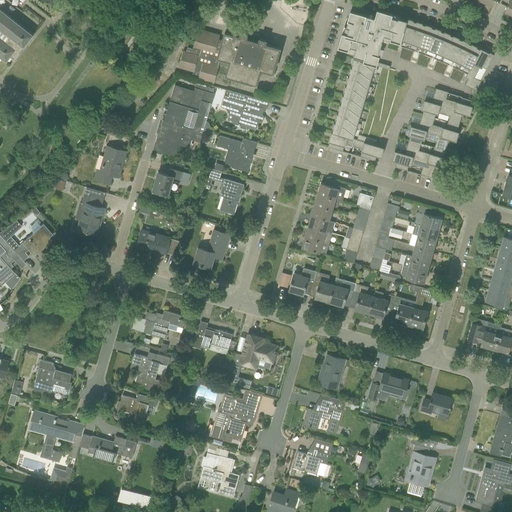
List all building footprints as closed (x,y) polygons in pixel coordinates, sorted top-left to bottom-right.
[(0,8),(0,56),(6,61),(11,55),(15,58),(34,35),(0,8)] [(377,9),(375,17),(351,10),(346,27),(349,28),(347,34),(342,32),(337,47),(348,50),(349,46),(355,48),(353,56),(354,56),(353,59),(375,65),(380,67),(381,64),(376,62),(384,35),(390,37),(389,40),(400,43),(401,40),(407,20),(406,20),(398,17),(398,19),(392,17),(393,14),(377,9)] [(121,17),(109,34),(120,42),(129,28),(131,25),(121,17)] [(413,20),(407,18),(406,20),(407,20),(401,40),(410,43),(417,22),(416,22),(413,21),(413,20)] [(423,23),(416,21),(416,22),(417,22),(410,43),(419,46),(426,26),(425,25),(422,24),(423,23)] [(432,26),(426,24),(425,25),(426,26),(419,46),(428,49),(435,29),(431,28),(432,26)] [(441,30),(435,28),(435,29),(428,49),(436,52),(444,33),(444,32),(441,31),(441,30)] [(221,43),(218,42),(219,35),(198,29),(192,49),(190,48),(188,53),(183,51),(178,66),(200,73),(198,78),(214,83),(219,65),(228,68),(226,76),(256,85),(260,70),(273,73),(280,49),(265,44),(266,41),(240,34),(239,37),(224,33),(221,43)] [(450,34),(444,31),(444,32),(444,33),(436,52),(445,56),(453,37),(453,36),(450,35),(450,34)] [(459,38),(453,35),(453,36),(453,37),(445,56),(453,60),(462,41),(462,40),(459,39),(459,38)] [(468,42),(462,39),(462,40),(462,41),(453,60),(462,64),(471,45),(468,43),(468,42)] [(462,64),(470,68),(480,49),(477,47),(477,46),(471,43),(471,45),(462,64)] [(398,58),(404,60),(408,49),(401,46),(400,52),(398,58)] [(408,49),(404,60),(410,62),(414,51),(408,49)] [(464,85),(476,91),(481,81),(474,77),(480,66),(487,69),(494,55),(492,54),(492,55),(485,51),(480,49),(470,68),(465,77),(468,79),(464,85)] [(415,64),(421,66),(425,55),(419,52),(415,64)] [(425,55),(421,66),(427,69),(432,57),(425,55)] [(350,67),(350,68),(372,75),(375,65),(353,59),(351,64),(352,65),(351,68),(350,67)] [(437,73),(442,62),(436,59),(431,70),(431,71),(437,73)] [(449,65),(442,62),(437,73),(443,76),(444,76),(449,65)] [(454,81),(459,70),(453,67),(448,78),(454,81)] [(349,76),(370,82),(372,75),(350,68),(348,73),(350,74),(349,76)] [(465,73),(459,70),(454,81),(460,84),(460,83),(465,73)] [(346,86),(367,92),(370,82),(349,76),(349,77),(347,77),(346,83),(347,83),(346,86)] [(158,137),(155,149),(175,155),(178,146),(188,149),(194,130),(203,132),(205,128),(206,122),(215,93),(213,93),(214,89),(195,84),(194,87),(193,91),(174,85),(164,121),(165,121),(160,138),(158,137)] [(343,95),(364,101),(367,92),(346,86),(345,86),(343,92),(344,92),(343,95)] [(467,115),(472,100),(461,97),(462,96),(461,96),(459,102),(446,98),(448,92),(436,88),(432,102),(450,107),(450,109),(462,113),(467,115)] [(241,126),(240,128),(246,129),(246,127),(254,130),(256,128),(259,121),(262,122),(264,117),(262,115),(260,114),(261,110),(265,112),(268,102),(226,89),(221,107),(230,109),(233,115),(232,120),(233,123),(241,126)] [(341,104),(361,110),(364,101),(343,95),(342,95),(340,101),(341,101),(341,104)] [(458,127),(462,113),(450,109),(450,107),(432,102),(426,100),(422,114),(434,118),(435,114),(438,115),(438,113),(449,116),(447,124),(458,127)] [(338,113),(359,119),(361,110),(341,104),(340,104),(339,104),(337,110),(339,111),(338,113)] [(356,128),(359,119),(338,113),(338,114),(336,113),(335,119),(336,120),(335,122),(356,128)] [(449,139),(454,141),(458,127),(447,124),(446,127),(443,126),(443,128),(432,125),(434,118),(422,114),(418,128),(437,133),(436,135),(449,139)] [(332,132),(353,138),(356,128),(335,122),(335,123),(334,123),(332,129),(333,129),(332,132)] [(434,149),(445,152),(449,139),(436,135),(437,133),(418,128),(413,126),(409,140),(420,144),(421,140),(424,141),(424,138),(436,142),(434,149)] [(356,139),(353,138),(332,132),(327,147),(342,151),(345,144),(353,147),(356,139)] [(230,164),(231,167),(247,172),(250,165),(248,162),(249,158),(251,159),(256,142),(247,139),(243,138),(242,142),(219,135),(216,146),(232,150),(231,153),(232,156),(230,164)] [(356,139),(353,147),(362,149),(360,157),(375,161),(376,156),(381,157),(384,148),(375,145),(376,140),(358,135),(357,139),(356,139)] [(435,165),(440,167),(445,152),(434,149),(432,153),(429,152),(429,154),(418,151),(420,144),(409,140),(405,153),(423,159),(423,161),(435,165)] [(96,170),(94,179),(100,181),(109,184),(112,175),(118,177),(126,151),(116,149),(107,146),(100,171),(96,170)] [(395,150),(392,160),(396,161),(395,167),(407,170),(409,164),(422,168),(420,174),(431,178),(435,165),(423,161),(423,159),(405,153),(399,152),(395,151),(395,150)] [(153,190),(162,193),(167,195),(172,180),(179,182),(182,172),(170,168),(168,175),(158,172),(153,190)] [(240,195),(244,184),(224,178),(220,177),(222,171),(221,171),(214,169),(209,168),(206,178),(212,180),(218,181),(223,183),(221,192),(224,193),(219,210),(224,212),(234,215),(240,195)] [(64,172),(60,178),(67,181),(69,178),(68,175),(64,172)] [(511,176),(508,175),(503,194),(511,197),(511,176)] [(58,179),(56,188),(63,190),(66,181),(58,179)] [(328,179),(326,185),(333,187),(335,181),(328,179)] [(317,194),(335,200),(335,199),(341,201),(345,189),(337,186),(337,188),(333,187),(326,185),(320,183),(317,194)] [(91,233),(95,234),(98,222),(100,222),(104,208),(99,207),(100,204),(101,204),(104,193),(86,187),(81,204),(85,205),(81,220),(80,220),(78,227),(77,229),(91,233)] [(356,206),(359,207),(369,210),(373,197),(360,193),(356,206)] [(317,194),(314,205),(332,210),(335,200),(317,194)] [(405,201),(403,207),(409,209),(411,203),(405,201)] [(384,214),(394,217),(398,206),(387,203),(384,214)] [(141,204),(139,212),(149,214),(151,207),(141,204)] [(314,205),(311,215),(329,221),(332,210),(314,205)] [(34,206),(30,209),(33,214),(36,214),(39,212),(34,206)] [(369,210),(359,207),(356,217),(366,220),(369,210)] [(399,209),(397,216),(406,219),(408,212),(399,209)] [(412,222),(411,222),(439,229),(442,219),(418,212),(415,222),(412,222)] [(394,217),(384,214),(381,225),(391,227),(394,217)] [(311,215),(308,226),(332,233),(336,223),(329,221),(311,215)] [(366,220),(356,217),(352,228),(363,231),(366,220)] [(15,220),(0,230),(0,235),(4,241),(4,240),(16,254),(18,256),(22,261),(28,256),(24,252),(27,250),(33,256),(40,250),(39,249),(50,239),(48,238),(52,235),(43,224),(39,227),(18,246),(9,236),(21,226),(16,220),(15,220)] [(418,235),(436,240),(439,229),(411,222),(410,225),(414,226),(412,233),(418,235)] [(391,227),(381,225),(378,235),(388,238),(391,227)] [(332,233),(308,226),(305,236),(329,244),(332,233)] [(363,231),(352,228),(349,238),(360,241),(363,231)] [(198,248),(197,254),(194,263),(210,268),(214,257),(221,259),(229,235),(213,230),(207,250),(198,248)] [(166,253),(169,243),(170,238),(158,235),(158,236),(141,231),(136,246),(149,250),(149,248),(166,253)] [(0,284),(1,285),(4,282),(11,290),(19,279),(14,273),(7,266),(18,256),(16,254),(4,240),(4,241),(0,235),(0,284)] [(394,240),(388,238),(378,235),(375,246),(385,249),(391,251),(394,240)] [(433,251),(436,240),(418,235),(415,245),(433,251)] [(329,244),(305,236),(301,247),(319,253),(320,251),(326,253),(329,244)] [(503,236),(500,247),(511,250),(511,238),(503,236)] [(360,241),(349,238),(346,249),(357,252),(360,241)] [(412,256),(430,261),(433,251),(415,245),(412,256)] [(372,256),(382,259),(385,249),(375,246),(372,256)] [(511,250),(500,247),(497,257),(511,261),(511,250)] [(353,263),(357,252),(346,249),(343,260),(353,263)] [(427,272),(430,261),(412,256),(406,255),(403,265),(427,272)] [(511,261),(497,257),(494,268),(511,273),(511,261)] [(371,261),(369,266),(380,269),(381,264),(371,261)] [(412,280),(424,283),(427,272),(403,265),(401,273),(403,277),(405,278),(412,280)] [(303,268),(301,275),(294,273),(289,290),(303,295),(304,291),(310,292),(316,271),(303,268)] [(511,273),(494,268),(491,279),(511,284),(511,280),(511,274),(511,273)] [(381,270),(379,277),(388,280),(390,273),(381,270)] [(316,271),(310,292),(316,294),(315,298),(329,302),(334,285),(327,283),(330,275),(316,271)] [(511,284),(491,279),(488,289),(511,296),(511,294),(511,284)] [(334,285),(329,302),(343,306),(344,302),(350,304),(356,283),(345,281),(341,287),(334,285)] [(354,309),(368,313),(373,296),(366,294),(368,287),(356,283),(350,304),(355,306),(354,309)] [(432,290),(422,288),(419,287),(418,292),(415,302),(413,307),(408,325),(422,329),(427,312),(421,310),(425,296),(430,297),(432,290)] [(488,289),(485,300),(495,303),(496,303),(494,308),(506,311),(507,307),(508,307),(511,296),(488,289)] [(384,314),(389,315),(395,296),(389,295),(387,300),(382,298),(383,293),(375,291),(374,296),(373,296),(368,313),(383,317),(384,314)] [(393,302),(389,315),(395,317),(394,321),(408,325),(413,307),(401,304),(402,298),(395,296),(393,302)] [(143,332),(153,335),(165,339),(170,324),(182,328),(184,321),(180,319),(181,315),(164,310),(162,316),(146,312),(144,319),(147,320),(143,332)] [(494,349),(501,328),(501,325),(482,320),(480,326),(472,323),(467,340),(477,342),(478,341),(482,342),(481,345),(494,349)] [(200,321),(198,330),(197,333),(196,332),(192,346),(200,349),(201,345),(210,348),(211,344),(228,349),(232,334),(207,327),(208,323),(200,321)] [(511,330),(501,328),(494,349),(507,353),(508,351),(511,352),(511,330)] [(227,374),(224,382),(236,386),(239,377),(237,377),(241,362),(256,367),(269,370),(272,362),(276,346),(260,342),(261,338),(249,334),(243,355),(234,353),(228,374),(227,374)] [(136,377),(135,381),(144,384),(143,385),(157,389),(159,382),(155,381),(160,363),(168,366),(170,358),(157,354),(156,360),(134,353),(130,368),(142,372),(142,373),(136,377)] [(336,388),(343,365),(345,359),(327,354),(319,383),(336,388)] [(40,367),(33,390),(42,392),(45,390),(52,392),(52,390),(66,394),(69,393),(70,389),(72,383),(69,382),(72,374),(52,368),(54,363),(51,362),(40,359),(38,367),(40,367)] [(373,383),(368,398),(376,400),(379,389),(388,392),(388,394),(405,400),(408,389),(406,389),(408,380),(383,373),(381,382),(380,385),(373,383)] [(193,382),(204,385),(206,379),(195,376),(193,382)] [(12,386),(11,392),(20,394),(21,388),(12,386)] [(197,386),(195,399),(216,403),(218,390),(197,386)] [(214,424),(210,436),(232,442),(233,438),(241,441),(246,422),(249,423),(253,424),(262,394),(246,389),(243,398),(224,393),(220,407),(219,407),(217,412),(225,414),(221,426),(214,424)] [(424,398),(421,408),(420,411),(430,414),(432,410),(448,415),(452,398),(432,392),(430,400),(424,398)] [(118,410),(127,412),(130,413),(128,417),(127,422),(141,427),(143,421),(148,404),(156,407),(158,399),(145,395),(144,401),(132,398),(122,395),(120,402),(118,401),(116,409),(118,410)] [(307,408),(302,424),(312,427),(318,429),(321,418),(330,420),(326,431),(336,434),(343,411),(346,401),(329,397),(326,406),(321,405),(319,411),(317,411),(307,408)] [(511,409),(502,406),(500,414),(511,417),(511,409)] [(76,435),(77,432),(67,429),(69,422),(33,411),(30,421),(29,428),(46,433),(39,456),(50,459),(48,464),(58,466),(59,462),(61,453),(52,450),(56,435),(65,438),(73,440),(68,456),(75,458),(82,436),(76,435)] [(511,447),(511,444),(511,438),(511,432),(511,433),(511,432),(511,417),(500,414),(490,447),(500,450),(502,451),(501,454),(510,456),(511,447)] [(185,422),(184,428),(188,432),(194,431),(196,424),(191,420),(185,422)] [(89,448),(88,452),(93,453),(93,456),(113,462),(114,459),(116,453),(132,458),(136,442),(115,436),(113,442),(92,436),(89,448)] [(320,440),(315,456),(307,454),(297,451),(292,467),(302,470),(317,475),(323,477),(330,454),(333,444),(320,440)] [(430,447),(420,445),(416,444),(414,453),(416,453),(412,468),(414,468),(410,481),(425,485),(429,472),(431,472),(435,458),(427,455),(430,447)] [(204,465),(201,476),(211,479),(208,490),(218,493),(223,494),(233,497),(239,475),(229,472),(233,459),(216,455),(218,447),(208,445),(205,456),(203,456),(201,465),(204,465)] [(180,456),(187,458),(190,448),(184,446),(180,456)] [(362,453),(359,462),(366,464),(369,455),(362,453)] [(504,484),(502,490),(511,493),(511,475),(507,474),(509,465),(494,460),(491,470),(485,468),(476,501),(486,503),(491,505),(497,482),(504,484)] [(67,467),(62,482),(68,484),(73,468),(67,467)] [(367,478),(365,485),(373,487),(373,485),(375,480),(370,478),(367,478)] [(240,508),(246,509),(252,486),(245,484),(242,496),(240,497),(238,503),(236,504),(235,508),(238,509),(240,508)] [(254,487),(249,504),(254,505),(259,489),(254,487)] [(268,509),(277,511),(278,511),(292,511),(298,493),(286,489),(284,496),(273,492),(268,509)] [(135,492),(132,505),(149,509),(152,497),(135,492)] [(166,500),(166,505),(170,508),(174,505),(174,500),(170,498),(166,500)]
